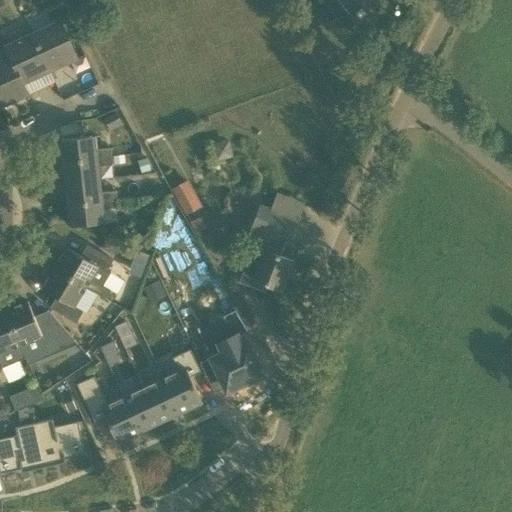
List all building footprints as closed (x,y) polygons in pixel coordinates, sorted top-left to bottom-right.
[(31,34),(49,72),(77,59),(60,21),(31,34)] [(49,72),(31,34),(5,46),(10,57),(8,58),(21,85),(49,72)] [(0,108),(26,96),(21,85),(8,58),(0,61),(0,108)] [(287,98),(242,115),(250,137),(265,132),(269,143),(292,135),(288,123),(295,121),(287,98)] [(119,112),(105,118),(111,130),(125,123),(119,112)] [(95,135),(61,139),(64,161),(112,156),(111,145),(96,147),(95,135)] [(112,156),(64,161),(66,183),(100,179),(99,167),(113,166),(112,156)] [(100,179),(66,183),(69,204),(103,201),(117,199),(116,190),(116,189),(102,191),(100,179)] [(103,201),(69,204),(71,226),(105,222),(104,211),(118,209),(117,205),(117,199),(103,201)] [(240,281),(239,282),(265,292),(265,291),(264,290),(266,284),(281,290),(293,261),(280,256),(286,240),(289,242),(297,219),(298,219),(260,204),(251,227),(240,256),(250,261),(242,282),(240,281)] [(55,256),(49,266),(84,289),(87,286),(107,298),(111,290),(103,285),(111,272),(107,270),(113,259),(87,244),(81,255),(67,247),(60,259),(55,256)] [(143,267),(148,255),(137,250),(132,262),(143,267)] [(84,289),(49,266),(45,274),(50,277),(43,289),(57,297),(51,307),(76,322),(82,311),(75,306),(84,289)] [(13,301),(3,305),(25,358),(26,358),(29,365),(51,355),(46,344),(57,339),(70,334),(49,310),(34,316),(28,301),(16,307),(13,301)] [(0,363),(1,363),(3,367),(25,358),(3,305),(0,306),(0,363)] [(202,362),(200,362),(208,378),(209,378),(207,373),(217,369),(225,387),(234,383),(234,382),(240,379),(242,384),(263,374),(248,340),(242,343),(237,333),(245,329),(246,331),(248,330),(236,310),(224,316),(224,317),(227,316),(230,322),(213,330),(224,351),(212,357),(212,358),(202,363),(202,362)] [(179,370),(163,378),(180,413),(203,402),(190,376),(201,371),(190,349),(173,357),(179,370)] [(94,376),(77,384),(95,421),(105,416),(115,436),(118,443),(141,432),(124,396),(108,404),(94,376)] [(163,378),(143,387),(160,422),(180,413),(163,378)] [(143,387),(124,396),(141,432),(160,422),(143,387)] [(53,418),(34,422),(44,467),(56,464),(55,460),(65,458),(85,453),(78,421),(54,426),(53,418)] [(18,434),(0,438),(0,468),(1,472),(21,468),(32,465),(33,469),(44,467),(34,422),(15,427),(18,434)]
